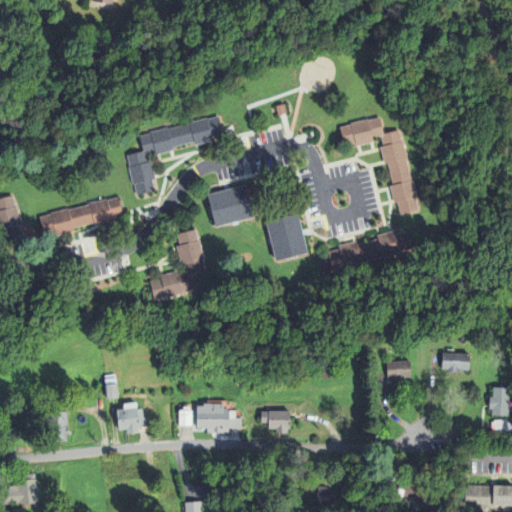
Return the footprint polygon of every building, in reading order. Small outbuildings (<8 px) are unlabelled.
[(268,101),(279,97),(281,104),(270,107),(268,101)] [(133,183),(132,183),(127,164),(129,164),(126,153),(143,149),(140,135),(150,132),(149,131),(168,126),(168,128),(190,123),(190,122),(207,118),(207,119),(218,116),(223,134),(211,137),(212,141),(195,145),(194,141),(172,146),(173,149),(155,154),(154,150),(146,152),(147,159),(150,158),(155,178),(152,179),(155,190),(136,194),(133,183)] [(352,123),(351,122),(371,117),(371,118),(381,116),(386,133),(400,129),(402,139),(404,139),(408,157),(407,157),(412,179),(413,179),(418,196),(417,196),(419,208),(401,212),(399,201),(394,202),(390,185),(394,184),(389,162),(386,163),(381,144),(384,144),(382,135),(376,137),(376,140),(357,145),(356,142),(345,145),(340,126),(352,123)] [(215,226),(207,194),(246,184),(254,216),(215,226)] [(23,235),(20,223),(22,223),(18,205),(17,206),(14,194),(0,197),(0,228),(2,228),(5,239),(23,235)] [(53,211),(72,206),(72,208),(92,203),(92,201),(110,196),(111,198),(122,195),(127,213),(115,216),(116,220),(98,225),(97,221),(77,226),(78,229),(59,234),(53,211)] [(264,221),(297,212),(307,253),(274,261),(264,221)] [(157,298),(169,295),(169,297),(187,292),(186,291),(198,288),(193,272),(208,268),(205,257),(207,256),(202,238),(201,239),(198,228),(180,233),(183,243),(179,244),(184,261),(187,260),(190,270),(182,272),(181,269),(163,274),(164,277),(153,280),(157,298)] [(399,232),(411,229),(416,247),(404,250),(404,252),(386,257),(385,255),(365,260),(366,262),(347,267),(347,265),(335,268),(331,251),(342,247),(341,244),(359,239),(360,242),(380,237),(379,234),(398,228),(399,232)] [(441,352),(470,353),(469,370),(459,370),(459,372),(447,372),(447,369),(441,369),(441,352)] [(399,380),(388,380),(388,378),(387,378),(385,361),(409,360),(410,377),(399,378),(399,380)] [(319,367),(338,363),(340,374),(322,378),(319,367)] [(108,397),(106,365),(111,365),(112,369),(115,368),(115,373),(118,373),(118,377),(121,377),(122,396),(108,397)] [(509,388),(507,415),(491,414),(491,409),(489,408),(490,396),(492,396),(493,386),(509,388)] [(120,428),(119,408),(127,408),(127,402),(140,401),(141,407),(145,407),(146,416),(147,416),(147,426),(139,426),(139,432),(127,433),(127,428),(120,428)] [(199,405),(207,405),(207,402),(227,403),(227,409),(233,409),(233,410),(238,410),(238,417),(243,418),(243,428),(230,427),(230,433),(207,432),(207,428),(198,427),(199,405)] [(287,432),(275,432),(275,427),(270,427),(270,421),(262,421),(262,410),(270,410),(270,409),(292,409),(292,427),(287,427),(287,432)] [(180,410),(193,410),(192,425),(180,425),(180,410)] [(50,440),(48,414),(70,413),(72,439),(50,440)] [(23,502),(2,503),(2,488),(22,487),(21,479),(23,479),(23,473),(39,472),(39,478),(40,478),(42,502),(23,503),(23,502)] [(408,475),(429,478),(428,485),(407,481),(408,475)] [(395,498),(412,501),(411,510),(422,511),(427,511),(432,483),(398,478),(395,498)] [(464,484),(511,484),(511,506),(491,506),(491,511),(464,511),(464,484)] [(314,505),(316,487),(327,488),(327,490),(336,491),(335,499),(326,498),(325,506),(314,505)] [(206,500),(206,511),(188,511),(188,501),(206,500)]
